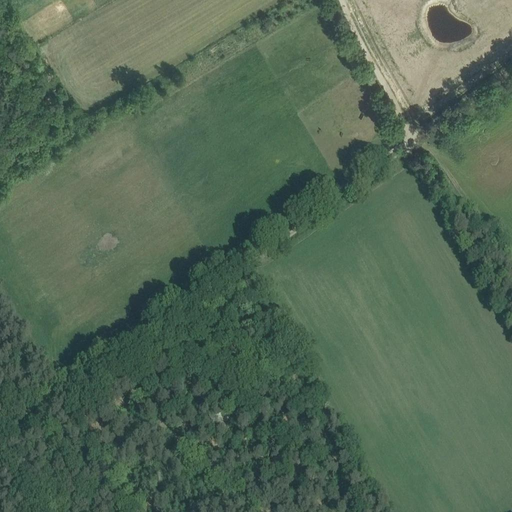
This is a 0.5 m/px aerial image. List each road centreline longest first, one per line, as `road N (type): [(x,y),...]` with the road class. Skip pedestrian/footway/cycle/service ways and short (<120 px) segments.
road 1 (track): [(19,422),(414,145)]
road 2 (track): [(409,139),(344,0)]
